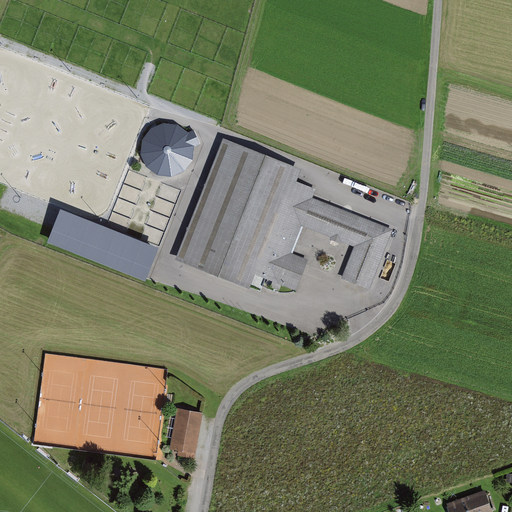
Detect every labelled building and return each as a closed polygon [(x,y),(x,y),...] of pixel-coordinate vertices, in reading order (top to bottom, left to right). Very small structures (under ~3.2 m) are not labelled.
[(201,145),(194,130),(189,134),(178,126),(164,124),(152,129),(143,140),(141,155),(147,167),(158,175),(172,177),(185,172),(193,161),(195,148),(201,145)] [(304,172),(224,141),(177,260),(249,289),(255,274),(296,290),(307,263),(291,256),(302,228),(355,248),(342,280),(371,291),(394,231),(315,200),(319,191),(299,184),(304,172)] [(159,249),(61,210),(48,243),(146,282),(159,249)] [(195,460),(204,413),(177,409),(170,450),(179,451),(178,456),(195,460)] [(493,511),(485,490),(447,504),(449,511),(493,511)]
